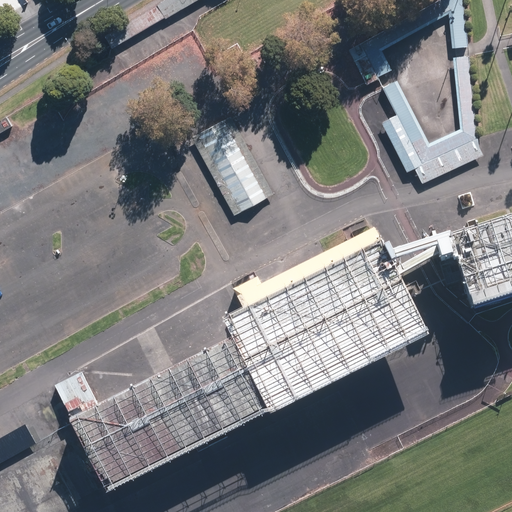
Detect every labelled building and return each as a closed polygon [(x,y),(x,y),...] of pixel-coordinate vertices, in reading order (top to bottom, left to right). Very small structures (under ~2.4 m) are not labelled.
[(166,0),(116,30),(123,41),(164,16),(166,19),(198,0),(166,0)] [(467,45),(462,0),(438,0),(374,34),(348,47),(366,81),(392,67),(382,49),(448,15),(451,47),(467,45)] [(483,154),(476,140),(468,55),(453,56),(460,128),(429,142),(396,79),(382,86),(396,114),(381,122),(406,170),(414,167),(421,183),(483,154)] [(233,114),(193,136),(236,215),(276,193),(233,114)] [(8,115),(0,119),(0,131),(13,125),(8,115)] [(450,283),(462,280),(472,312),(511,299),(511,214),(457,233),(436,239),(440,253),(450,283)] [(385,241),(378,227),(263,284),(259,276),(235,289),(245,309),(229,317),(239,336),(101,405),(84,369),(54,384),(72,421),(110,496),(436,334),(407,275),(402,265),(399,259),(391,244),(389,239),(385,241)] [(430,249),(402,265),(407,275),(440,253),(436,239),(457,233),(456,230),(400,248),(397,241),(391,244),(399,259),(403,257),(430,248),(430,249)]
